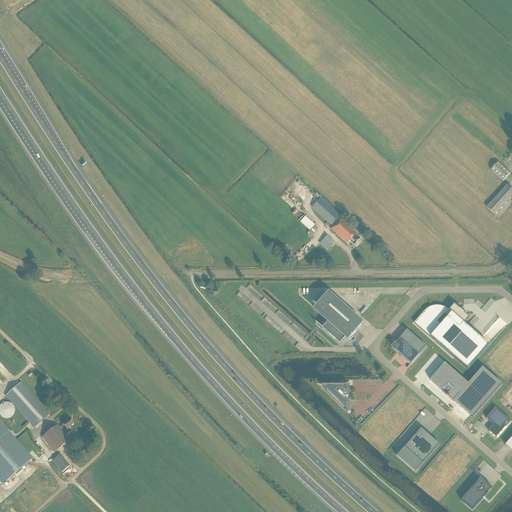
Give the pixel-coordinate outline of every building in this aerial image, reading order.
[(510,173),(498,162),(491,170),(503,181),(510,173)] [(511,203),(511,190),(507,185),(487,208),(498,218),(511,203)] [(321,198),(316,194),(314,196),(319,200),(312,208),(333,227),(330,229),(348,244),(350,241),(354,245),(360,238),(339,219),(341,217),(320,198),(321,198)] [(315,225),(305,217),(300,222),(310,231),(315,225)] [(293,244),(301,239),(297,234),(294,236),(291,232),(286,235),(293,244)] [(194,239),(185,239),(186,253),(199,252),(198,233),(194,233),(194,239)] [(330,246),(334,242),(327,235),(323,239),(330,246)] [(328,293),(314,309),(328,321),(322,329),(339,345),(346,337),(349,339),(363,324),(328,293)] [(368,307),(375,301),(370,295),(363,301),(368,307)] [(373,305),(368,308),(374,315),(378,311),(373,305)] [(426,310),(414,323),(468,370),(489,346),(465,324),(470,318),(454,305),(449,311),(447,309),(445,308),(442,307),(440,306),(437,306),(435,306),(432,307),(430,308),(428,309),(426,310)] [(426,347),(407,330),(393,348),(412,364),(426,347)] [(445,364),(430,381),(473,418),(502,385),(483,368),(468,384),(445,364)] [(21,382),(6,396),(34,428),(50,415),(21,382)] [(349,385),(324,385),(322,389),(345,412),(349,410),(349,385)] [(14,413),(15,411),(14,408),(13,406),(12,404),(10,403),(8,402),(5,402),(3,403),(1,404),(0,405),(0,415),(1,417),(3,418),(5,419),(8,419),(10,418),(12,417),(13,415),(14,413)] [(493,425),(488,431),(496,438),(511,421),(496,408),(486,419),(493,425)] [(380,414),(367,428),(383,442),(396,428),(380,414)] [(73,424),(70,419),(62,425),(63,425),(60,428),(58,425),(42,437),(54,453),(70,441),(66,436),(69,433),(66,429),(73,424)] [(477,421),(473,425),(477,430),(481,425),(477,421)] [(11,435),(0,422),(0,480),(4,485),(31,460),(10,436),(11,435)] [(421,429),(410,442),(401,453),(398,456),(416,472),(419,469),(440,445),(421,429)] [(452,453),(430,478),(444,490),(466,465),(452,453)] [(60,455),(52,461),(61,472),(69,466),(60,455)] [(481,478),(461,501),(472,511),(492,488),(481,478)]
